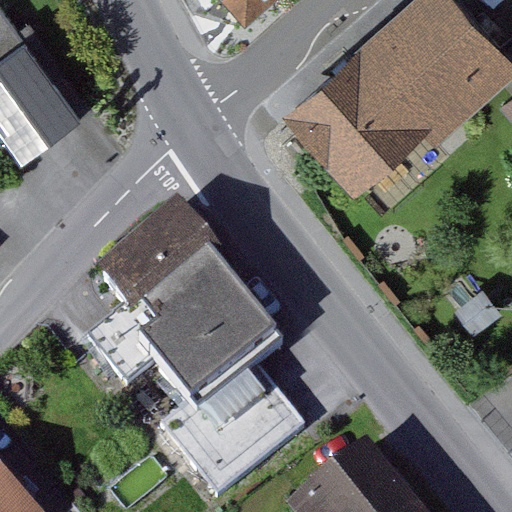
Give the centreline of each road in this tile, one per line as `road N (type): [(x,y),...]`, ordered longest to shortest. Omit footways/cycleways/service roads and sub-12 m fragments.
road 1 (tertiary): [(487,511),(200,131)]
road 2 (residential): [(0,334),(200,131)]
road 3 (residential): [(200,131),(345,0)]
road 4 (tertiary): [(200,131),(131,0)]
